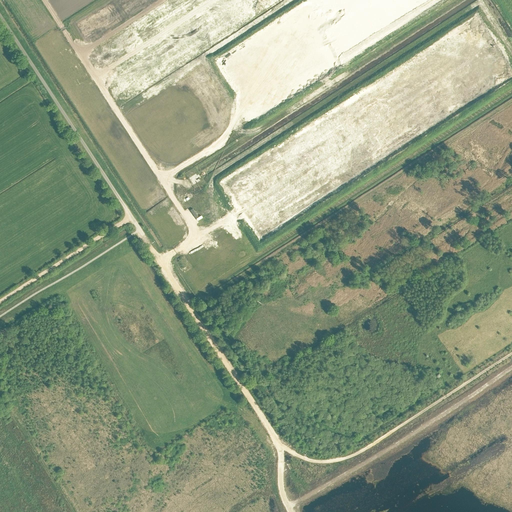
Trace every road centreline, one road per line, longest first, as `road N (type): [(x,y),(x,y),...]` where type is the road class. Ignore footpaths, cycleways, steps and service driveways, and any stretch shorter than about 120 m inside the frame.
road 1 (track): [(511,353),(361,451),(319,461),(275,437),(196,317)]
road 2 (unclassified): [(196,317),(0,15)]
road 3 (track): [(131,216),(0,301)]
road 4 (track): [(160,180),(219,142),(242,95)]
